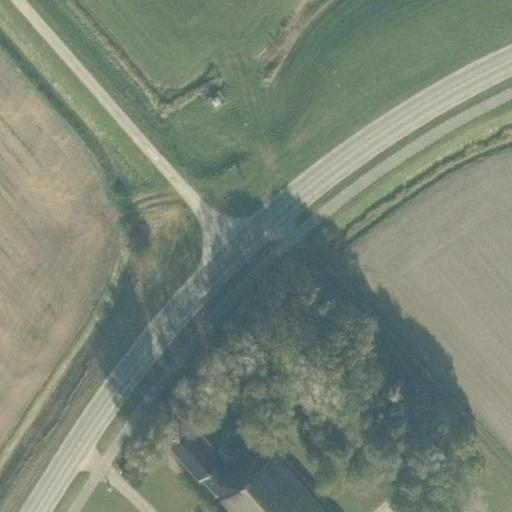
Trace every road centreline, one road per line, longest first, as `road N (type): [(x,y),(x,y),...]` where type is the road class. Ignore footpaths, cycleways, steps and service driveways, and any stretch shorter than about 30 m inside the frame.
road 1 (primary): [(235,250),(335,162),(511,59)]
road 2 (unclassified): [(235,250),(19,0)]
road 3 (primary): [(34,511),(123,377),(235,250)]
